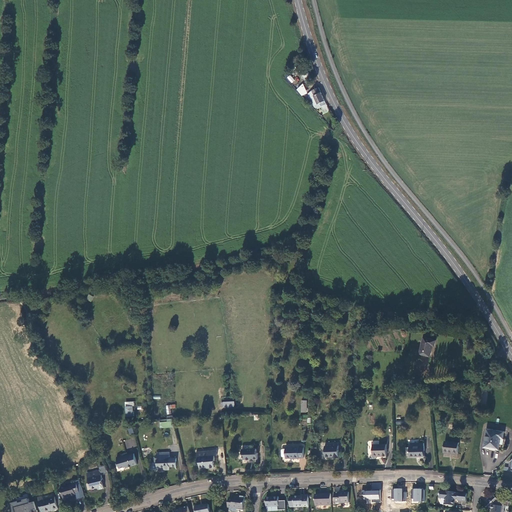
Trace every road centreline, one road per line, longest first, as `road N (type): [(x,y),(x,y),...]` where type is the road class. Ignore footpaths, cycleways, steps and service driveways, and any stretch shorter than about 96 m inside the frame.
road 1 (secondary): [(511,356),(464,279),(347,128),(298,0)]
road 2 (residential): [(260,481),(423,476),(480,483)]
road 3 (residential): [(120,511),(260,481)]
